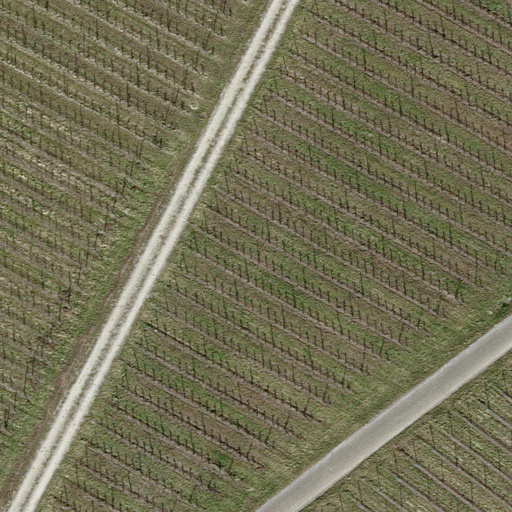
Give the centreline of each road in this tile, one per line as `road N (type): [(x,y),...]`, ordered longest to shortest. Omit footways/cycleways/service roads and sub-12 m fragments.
road 1 (track): [(17,511),(278,0)]
road 2 (track): [(511,327),(270,511)]
